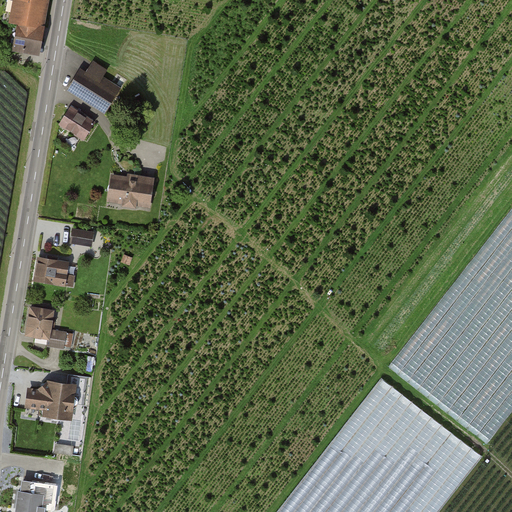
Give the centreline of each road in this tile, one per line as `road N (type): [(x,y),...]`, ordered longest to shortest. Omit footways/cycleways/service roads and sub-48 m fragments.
road 1 (track): [(511,475),(371,357),(173,170)]
road 2 (secondary): [(64,0),(0,393)]
